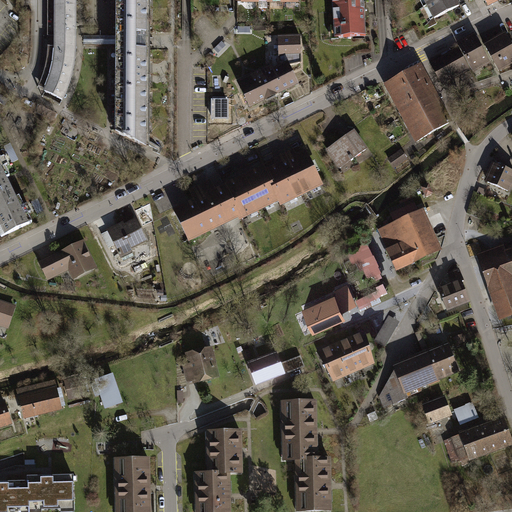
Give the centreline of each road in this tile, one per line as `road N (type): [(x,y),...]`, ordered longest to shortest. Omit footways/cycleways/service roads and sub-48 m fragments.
road 1 (residential): [(0,260),(511,11)]
road 2 (residential): [(454,233),(352,427)]
road 3 (residential): [(511,405),(454,233)]
road 4 (residential): [(454,233),(473,167),(511,124)]
